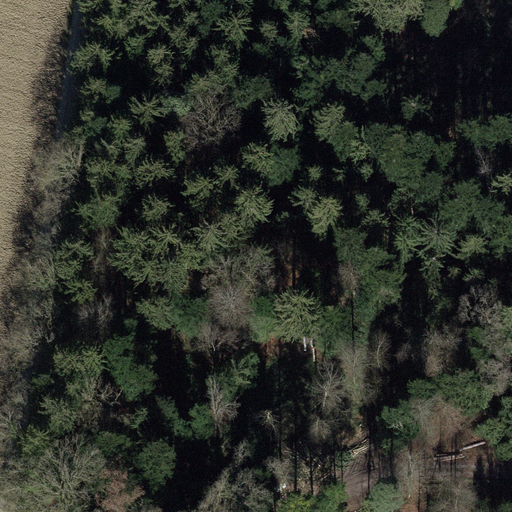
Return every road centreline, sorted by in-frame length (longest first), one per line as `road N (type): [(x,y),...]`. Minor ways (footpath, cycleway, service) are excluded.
road 1 (track): [(87,0),(12,511)]
road 2 (track): [(511,477),(20,463)]
